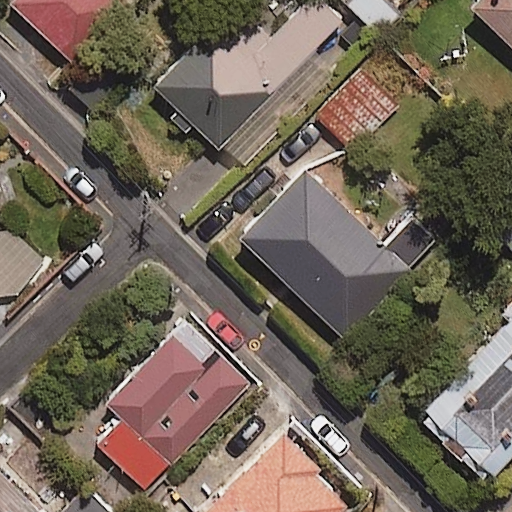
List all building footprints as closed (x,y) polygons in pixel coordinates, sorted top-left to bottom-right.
[(11,0),(65,53),(118,0),(11,0)] [(336,18),(318,0),(297,0),(265,32),(233,0),(220,0),(145,74),(234,164),(334,66),(311,42),(336,18)] [(395,11),(384,0),(346,0),(372,30),(395,11)] [(511,0),(470,0),(511,43),(511,0)] [(393,105),(356,65),(312,105),(349,145),(393,105)] [(378,238),(298,160),(232,226),(339,332),(443,226),(416,200),(378,238)] [(511,442),(511,303),(412,405),(482,473),(511,442)] [(119,411),(165,458),(244,382),(214,350),(201,362),(166,326),(99,390),(119,411)] [(137,485),(165,458),(119,411),(91,437),(137,485)] [(330,511),(341,503),(308,469),(314,464),(277,426),(187,511),(330,511)] [(0,511),(41,511),(0,469),(0,511)]
